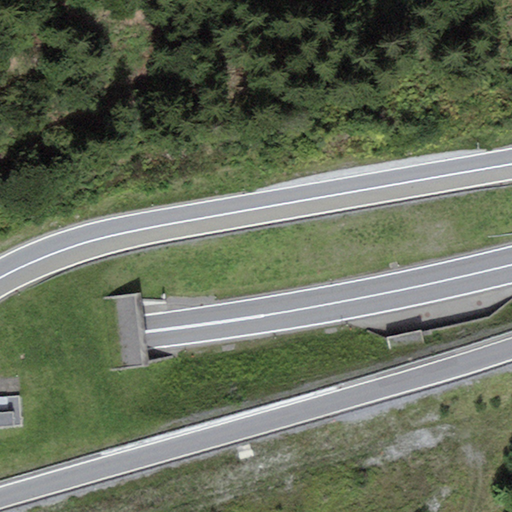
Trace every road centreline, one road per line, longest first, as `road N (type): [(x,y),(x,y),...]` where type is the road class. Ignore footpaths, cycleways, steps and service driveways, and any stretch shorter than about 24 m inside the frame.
road 1 (tertiary): [(0,497),(511,346)]
road 2 (tertiary): [(511,163),(109,235),(0,277)]
road 3 (primary): [(0,345),(280,313),(511,265)]
road 4 (track): [(468,511),(475,463),(450,430),(431,429),(171,511)]
